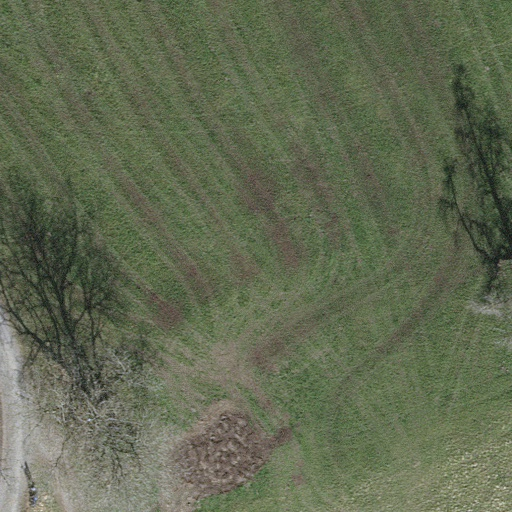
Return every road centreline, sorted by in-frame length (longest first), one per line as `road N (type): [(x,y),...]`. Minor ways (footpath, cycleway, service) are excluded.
road 1 (track): [(15,369),(70,483),(75,511)]
road 2 (track): [(15,369),(0,497)]
